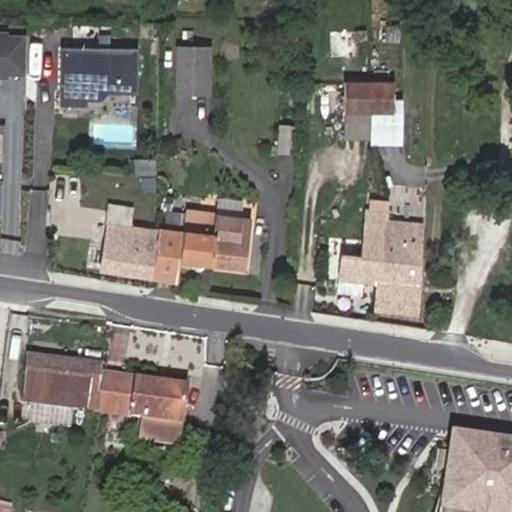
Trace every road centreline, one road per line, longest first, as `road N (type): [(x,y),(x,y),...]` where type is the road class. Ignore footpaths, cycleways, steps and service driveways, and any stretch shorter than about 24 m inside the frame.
road 1 (unclassified): [(0,285),(511,372)]
road 2 (unknown): [(15,287),(0,409)]
